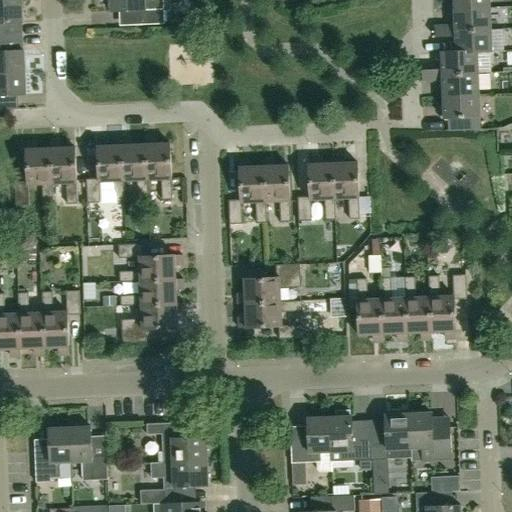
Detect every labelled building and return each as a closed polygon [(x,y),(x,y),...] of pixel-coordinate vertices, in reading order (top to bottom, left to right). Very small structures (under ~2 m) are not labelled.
[(110,0),(111,12),(142,11),(142,25),(165,24),(163,0),(110,0)] [(454,0),(454,9),(490,7),(490,0),(454,0)] [(22,1),(0,1),(0,23),(23,23),(22,1)] [(435,30),(491,28),(490,7),(454,9),(455,26),(435,26),(435,30)] [(492,50),(491,28),(435,30),(435,37),(456,36),(456,52),(492,50)] [(422,76),(479,74),(478,52),(492,52),(492,50),(456,52),(442,52),(442,69),(422,70),(422,76)] [(0,51),(0,73),(26,73),(25,51),(0,51)] [(0,109),(0,110),(0,98),(0,95),(27,95),(26,73),(0,73),(0,109)] [(480,95),(479,74),(422,76),(422,81),(443,80),(444,96),(480,95)] [(511,115),(480,117),(480,95),(444,96),(444,119),(471,117),(472,129),(481,129),(501,129),(511,124),(511,115)] [(157,144),(156,136),(146,137),(146,144),(148,180),(162,180),(162,200),(173,200),(172,179),(171,143),(157,144)] [(133,145),(132,137),(122,138),(122,145),(124,181),(138,181),(138,201),(149,201),(148,180),(146,144),(133,145)] [(109,146),(108,138),(98,139),(98,146),(99,179),(87,179),(88,203),(101,203),(100,182),(114,182),(114,202),(125,202),(124,181),(122,145),(109,146)] [(61,148),(61,140),(51,141),(53,184),(66,184),(67,204),(77,204),(77,183),(76,147),(61,148)] [(53,184),(51,141),(51,148),(37,149),(37,141),(27,142),(27,149),(26,149),(28,182),(15,182),(16,206),(29,206),(29,185),(42,185),(43,205),(53,205),(53,184)] [(344,163),(343,155),(333,156),(333,163),(335,199),(349,199),(350,219),(360,219),(359,198),(360,198),(358,162),(344,163)] [(320,164),(319,156),(309,157),(309,164),(310,197),(298,197),(299,221),(312,221),(311,200),(325,200),(326,220),(336,220),(335,199),(333,163),(320,164)] [(275,166),(274,158),(264,159),(264,166),(266,202),(280,202),(281,222),(291,221),(290,201),(289,165),(275,166)] [(251,167),(250,159),(240,160),(240,167),(241,200),(229,200),(230,224),(243,224),(242,203),(256,203),(257,223),(267,223),(266,202),(264,166),(251,167)] [(143,256),(143,244),(119,245),(119,258),(140,257),(140,271),(120,272),(120,282),(141,281),(176,279),(176,266),(183,266),(183,255),(175,255),(143,256)] [(238,304),(246,304),(282,302),(281,288),(301,287),(300,264),(276,265),(277,277),(245,279),(245,293),(238,293),(238,304)] [(467,299),(466,275),(453,275),(454,296),(440,296),(439,276),(429,276),(430,297),(432,332),(445,332),(445,339),(456,339),(456,331),(455,299),(467,299)] [(416,297),(415,277),(405,277),(406,298),(408,333),(421,333),(422,340),(432,340),(432,332),(430,297),(416,297)] [(392,298),(391,278),(381,278),(382,299),(384,334),(397,334),(397,341),(408,341),(408,333),(406,298),(392,298)] [(121,306),(142,305),(177,303),(177,290),(184,290),(184,279),(176,279),(141,281),(141,295),(121,296),(121,306)] [(368,299),(367,279),(357,279),(358,300),(359,335),(373,335),(374,342),(384,342),(384,334),(382,299),(368,299)] [(80,315),(79,291),(66,291),(67,311),(53,312),(53,292),(42,292),(43,312),(45,356),(45,348),(58,348),(59,355),(69,355),(69,347),(68,315),(80,315)] [(6,314),(5,294),(0,293),(0,350),(11,350),(11,357),(21,357),(19,313),(6,314)] [(30,313),(29,293),(18,293),(19,313),(21,357),(21,349),(35,349),(35,356),(45,356),(43,312),(30,313)] [(331,317),(346,317),(345,299),(331,300),(331,317)] [(283,326),(282,312),(302,311),(302,301),(282,302),(246,304),(246,317),(239,317),(239,328),(247,328),(279,327),(279,339),(303,338),(303,325),(283,326)] [(123,343),(147,342),(146,329),(178,328),(178,314),(185,313),(185,303),(177,303),(142,305),(142,319),(122,320),(123,343)] [(353,448),(352,416),(347,416),(347,412),(336,413),(336,416),(330,417),(332,461),(372,460),(371,447),(353,448)] [(450,416),(432,417),(432,412),(410,413),(411,448),(412,448),(422,448),(423,458),(423,460),(452,459),(451,437),(450,416)] [(411,448),(410,413),(386,415),(387,446),(371,447),(372,460),(401,459),(412,458),(412,448),(411,448)] [(320,472),(332,472),(332,461),(330,417),(308,418),(309,449),(291,450),(292,463),(317,462),(317,469),(320,472)] [(175,438),(175,422),(147,423),(148,434),(162,434),(163,451),(159,452),(159,462),(151,462),(151,464),(208,461),(207,437),(175,438)] [(93,456),(91,427),(70,428),(72,462),(83,462),(83,481),(109,480),(108,456),(93,456)] [(37,483),(52,482),(52,478),(61,478),(61,463),(72,462),(70,428),(49,428),(50,458),(36,459),(37,483)] [(154,504),(197,502),(196,486),(209,485),(208,461),(151,464),(152,478),(164,478),(165,494),(146,495),(147,504),(154,504)] [(435,506),(434,492),(416,493),(416,511),(461,511),(461,505),(435,506)] [(343,511),(344,511),(355,511),(354,495),(331,496),(332,511),(312,511),(343,511)] [(381,511),(381,500),(359,501),(359,511),(381,511)] [(206,511),(206,501),(197,502),(154,504),(154,511),(206,511)]
